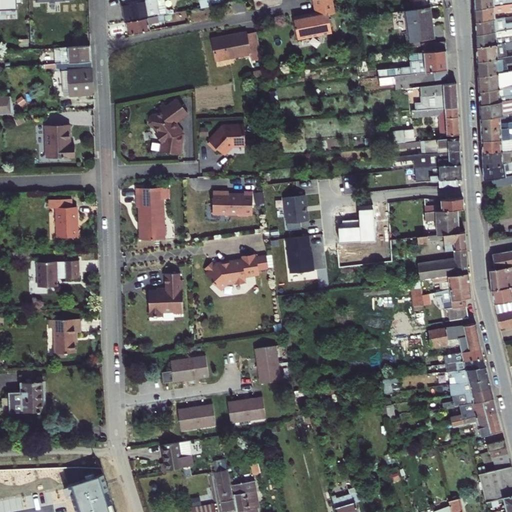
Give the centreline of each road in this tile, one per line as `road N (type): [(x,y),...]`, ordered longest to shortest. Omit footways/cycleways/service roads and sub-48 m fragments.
road 1 (tertiary): [(475,248),(459,0)]
road 2 (residential): [(106,179),(114,403)]
road 3 (tertiary): [(511,414),(475,248)]
road 4 (residential): [(263,12),(101,46)]
road 5 (unknown): [(110,263),(264,247)]
road 6 (residential): [(101,46),(106,179)]
road 7 (residential): [(114,403),(238,384)]
road 8 (residential): [(120,453),(0,453)]
